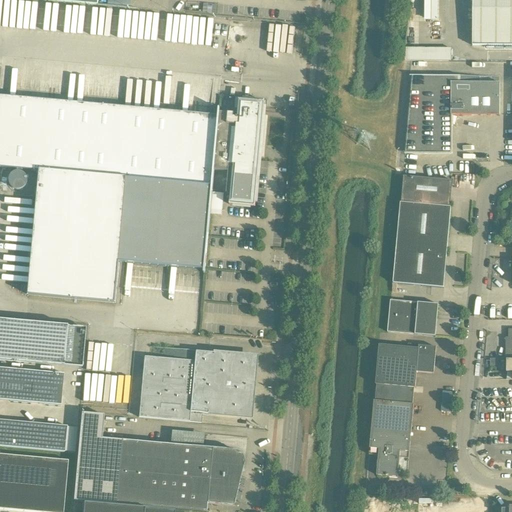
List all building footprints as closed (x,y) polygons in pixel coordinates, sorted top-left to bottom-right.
[(511,0),(472,0),(472,46),(511,46),(511,0)] [(406,49),(405,61),(451,61),(451,49),(406,49)] [(412,76),(404,154),(452,155),(452,125),(455,126),(457,117),(452,116),(452,115),(500,116),(500,83),(460,82),(460,76),(412,76)] [(0,96),(0,167),(39,171),(28,295),(115,303),(119,263),(204,271),(203,274),(204,274),(212,191),(214,169),(228,170),(226,192),(230,192),(229,203),(255,205),(257,182),(264,102),(239,100),(237,118),(233,118),(234,114),(219,113),(220,109),(219,109),(218,116),(0,96)] [(9,180),(9,182),(9,183),(10,184),(10,185),(11,186),(12,187),(12,188),(13,189),(14,189),(15,190),(16,190),(17,190),(18,190),(20,190),(21,190),(22,190),(23,189),(24,188),(25,187),(26,186),(27,185),(27,184),(27,183),(28,182),(28,181),(28,180),(27,179),(27,178),(27,177),(26,176),(25,175),(24,174),(23,173),(22,173),(21,172),(20,172),(18,172),(17,172),(16,172),(15,172),(14,173),(13,173),(12,174),(12,175),(11,176),(10,177),(10,178),(9,179),(9,180)] [(395,252),(392,284),(444,289),(447,257),(446,257),(451,208),(450,208),(452,181),(404,177),(402,203),(400,203),(400,204),(395,253),(395,252)] [(390,301),(388,333),(435,337),(435,336),(431,336),(433,319),(436,320),(438,305),(390,301)] [(0,360),(81,368),(85,328),(0,320),(0,360)] [(379,345),(375,385),(376,385),(376,393),(413,396),(414,388),(415,388),(416,373),(433,374),(436,348),(407,345),(407,348),(379,345)] [(144,357),(138,418),(201,424),(202,414),(241,417),(250,410),(254,365),(247,357),(204,353),(204,351),(200,351),(200,352),(164,349),(163,359),(144,357)] [(0,368),(0,400),(71,407),(73,375),(0,368)] [(441,411),(450,412),(452,392),(443,391),(441,411)] [(374,401),(369,455),(378,456),(376,475),(398,477),(399,458),(409,459),(414,405),(413,404),(413,396),(376,393),(375,401),(374,401)] [(81,413),(73,501),(115,505),(192,511),(206,511),(207,504),(233,506),(243,463),(243,461),(243,459),(242,457),(241,455),(239,453),(237,452),(235,451),(233,451),(191,447),(121,441),(101,439),(103,415),(81,413)] [(0,420),(0,446),(64,453),(64,452),(74,453),(76,429),(66,428),(66,427),(0,420)] [(0,509),(31,511),(62,511),(67,461),(0,454),(0,509)] [(173,511),(174,511),(83,503),(81,511),(173,511)]
